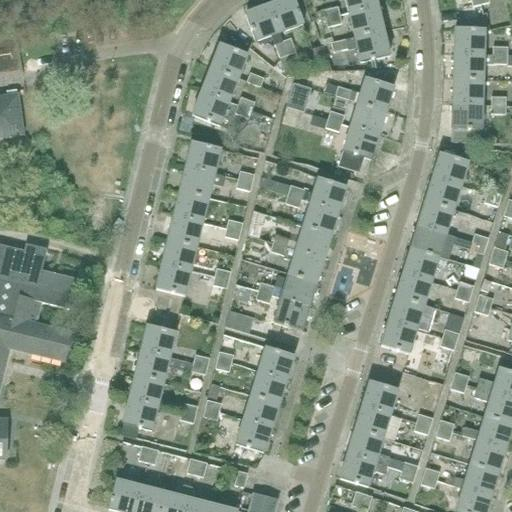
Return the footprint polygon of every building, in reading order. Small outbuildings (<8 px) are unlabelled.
[(278,35),(302,27),(292,0),(289,0),(269,8),(278,35)] [(377,10),(374,0),(344,0),(348,16),(377,10)] [(469,0),(472,9),(462,11),(465,21),(491,15),(487,0),(469,0)] [(255,44),(278,35),(269,8),(245,16),(255,44)] [(325,22),(339,19),(337,10),(323,14),(325,22)] [(354,40),(382,34),(377,10),(348,16),(354,40)] [(339,19),(325,22),(327,30),(341,27),(339,19)] [(482,58),(483,32),(454,31),(453,57),(482,58)] [(382,34),(354,40),(331,46),(333,55),(347,51),(347,53),(356,51),(360,65),(388,58),(382,34)] [(282,44),(287,58),(295,55),(290,42),(282,44)] [(279,61),(287,58),(282,44),(274,47),(279,61)] [(238,81),(247,58),(219,47),(210,70),(238,81)] [(319,74),(331,74),(323,48),(310,51),(319,74)] [(492,58),(506,58),(507,50),(492,50),(492,58)] [(492,58),(482,58),(453,57),(452,82),(482,83),(482,67),(492,68),(492,67),(506,67),(506,68),(511,68),(511,58),(506,58),(492,58)] [(229,105),(238,81),(210,70),(201,94),(229,105)] [(260,90),(263,81),(250,76),(247,85),(260,90)] [(328,105),(333,89),(301,78),(295,93),(328,105)] [(385,114),(393,90),(365,81),(357,106),(385,114)] [(481,108),(482,83),(452,82),(452,107),(481,108)] [(334,99),(348,103),(351,94),(337,90),(334,99)] [(219,128),(229,105),(201,94),(192,117),(219,128)] [(0,140),(23,137),(21,127),(17,97),(0,99),(0,140)] [(238,108),(251,113),(254,105),(241,100),(238,108)] [(490,108),(505,108),(505,100),(490,100),(490,108)] [(378,138),(385,114),(357,106),(350,129),(378,138)] [(480,133),(481,108),(452,107),(451,132),(480,133)] [(248,121),(251,113),(238,108),(235,116),(248,121)] [(504,117),(505,108),(490,108),(490,117),(504,117)] [(327,122),(341,127),(344,119),(330,114),(327,122)] [(339,135),(341,127),(327,122),(325,131),(339,135)] [(371,162),(378,138),(350,129),(342,154),(371,162)] [(213,177),(219,152),(191,145),(185,170),(213,177)] [(460,189),(467,165),(439,156),(432,181),(460,189)] [(207,201),(213,177),(185,170),(179,194),(207,201)] [(238,183),(251,186),(253,178),(240,175),(238,183)] [(313,195),(261,179),(258,189),(288,198),(287,199),(301,203),(310,206),(338,215),(345,190),(317,181),(313,195)] [(452,213),(460,189),(432,181),(424,205),(452,213)] [(249,194),(251,186),(238,183),(236,191),(249,194)] [(486,197),(499,202),(502,193),(488,189),(486,197)] [(202,225),(207,201),(179,194),(173,218),(202,225)] [(497,210),(499,202),(486,197),(483,206),(497,210)] [(287,199),(284,207),(298,211),(301,203),(287,199)] [(445,237),(452,213),(424,205),(417,228),(445,237)] [(330,239),(338,215),(310,206),(302,230),(330,239)] [(511,221),(511,212),(505,211),(503,219),(511,221)] [(196,250),(202,225),(173,218),(167,243),(196,250)] [(226,231),(239,234),(241,226),(228,223),(226,231)] [(438,261),(445,237),(417,228),(410,252),(438,261)] [(323,262),(330,239),(302,230),(295,254),(323,262)] [(237,243),(239,234),(226,231),(224,240),(237,243)] [(504,263),(507,254),(503,253),(509,238),(498,234),(490,258),(504,263)] [(471,245),(485,249),(487,241),(473,237),(471,245)] [(272,247),(286,251),(289,243),(275,238),(272,247)] [(9,243),(7,249),(0,247),(0,460),(5,461),(6,423),(0,422),(0,383),(8,350),(64,364),(70,336),(36,328),(41,306),(68,312),(76,281),(41,273),(46,252),(9,243)] [(190,274),(196,250),(167,243),(161,267),(190,274)] [(482,258),(485,249),(471,245),(468,253),(482,258)] [(284,259),(286,251),(272,247),(270,255),(284,259)] [(430,285),(438,261),(410,252),(402,276),(430,285)] [(315,287),(323,262),(295,254),(287,278),(315,287)] [(501,271),(504,263),(490,258),(488,267),(501,271)] [(184,299),(190,274),(161,267),(155,291),(184,299)] [(214,280),(227,283),(229,275),(216,272),(214,280)] [(423,309),(430,285),(402,276),(395,300),(423,309)] [(308,310),(315,287),(287,278),(280,302),(308,310)] [(240,279),(238,296),(254,298),(256,281),(240,279)] [(226,291),(227,283),(214,280),(212,288),(226,291)] [(456,293),(470,297),(472,289),(459,285),(456,293)] [(257,294),(271,299),(274,291),(260,286),(257,294)] [(467,305),(470,297),(456,293),(454,301),(467,305)] [(269,307),(271,299),(257,294),(255,302),(269,307)] [(476,306),(489,310),(492,302),(478,298),(476,306)] [(415,333),(423,309),(395,300),(388,324),(415,333)] [(301,334),(308,310),(280,302),(273,325),(301,334)] [(487,319),(489,310),(476,306),(473,314),(487,319)] [(248,337),(253,322),(229,315),(224,330),(248,337)] [(179,316),(176,324),(177,324),(183,326),(185,318),(179,316)] [(408,356),(415,333),(388,324),(380,348),(408,356)] [(169,360),(175,335),(146,328),(140,353),(169,360)] [(442,341),(455,345),(458,337),(444,333),(442,341)] [(453,353),(455,345),(442,341),(439,349),(453,353)] [(285,383),(293,359),(265,351),(257,375),(285,383)] [(163,384),(169,360),(140,353),(134,378),(163,384)] [(216,362),(230,366),(232,358),(218,355),(216,362)] [(193,366),(207,369),(209,361),(195,358),(193,366)] [(228,375),(230,366),(216,362),(214,371),(228,375)] [(205,378),(207,369),(193,366),(191,374),(205,378)] [(511,375),(509,374),(498,372),(491,395),(511,401),(511,375)] [(278,407),(285,383),(257,375),(250,399),(278,407)] [(452,384),(465,388),(468,380),(454,375),(452,384)] [(157,409),(163,384),(134,378),(128,402),(157,409)] [(389,418),(397,392),(369,384),(361,409),(389,418)] [(463,396),(465,388),(452,384),(449,392),(463,396)] [(511,427),(511,401),(491,395),(484,419),(511,427)] [(271,431),(278,407),(250,399),(243,423),(271,431)] [(151,433),(157,409),(128,402),(122,426),(151,433)] [(205,411),(218,415),(220,407),(206,404),(205,411)] [(181,414),(195,418),(197,410),(183,407),(181,414)] [(382,442),(389,418),(361,409),(354,433),(382,442)] [(216,423),(218,415),(205,411),(202,420),(216,423)] [(193,426),(195,418),(181,414),(179,423),(193,426)] [(415,426),(429,430),(431,422),(418,418),(415,426)] [(505,452),(511,428),(511,427),(484,419),(477,443),(505,452)] [(263,455),(271,431),(243,423),(235,447),(263,455)] [(437,432),(451,436),(453,428),(439,424),(437,432)] [(426,438),(429,430),(415,426),(413,434),(426,438)] [(448,444),(451,436),(437,432),(435,440),(448,444)] [(386,469),(389,460),(377,456),(382,442),(354,433),(347,457),(386,469)] [(498,476),(505,452),(477,443),(469,467),(498,476)] [(146,466),(150,452),(141,449),(138,463),(146,466)] [(150,452),(146,466),(154,468),(157,454),(150,452)] [(119,484),(125,459),(118,457),(112,482),(115,483),(108,511),(111,511),(133,511),(140,489),(119,484)] [(384,477),(386,469),(347,457),(339,481),(367,490),(372,474),(384,477)] [(194,478),(198,464),(190,462),(186,476),(194,478)] [(198,464),(194,478),(202,480),(206,466),(198,464)] [(400,473),(414,478),(417,470),(403,465),(400,473)] [(490,499),(498,476),(469,467),(462,491),(490,499)] [(422,480),(436,484),(438,475),(425,471),(422,480)] [(412,485),(414,478),(400,473),(398,482),(412,485)] [(243,491),(246,477),(237,474),(234,488),(243,491)] [(433,492),(436,484),(422,480),(420,488),(433,492)] [(185,511),(188,502),(191,490),(183,487),(180,500),(164,495),(159,511),(185,511)] [(159,511),(164,495),(140,489),(133,511),(159,511)] [(486,511),(490,499),(462,491),(455,511),(486,511)] [(272,511),(275,503),(254,498),(242,495),(237,511),(272,511)] [(359,511),(363,497),(355,495),(351,505),(350,508),(359,511)] [(363,497),(359,511),(361,511),(366,511),(370,500),(363,497)] [(211,511),(212,508),(188,502),(185,511),(211,511)]
